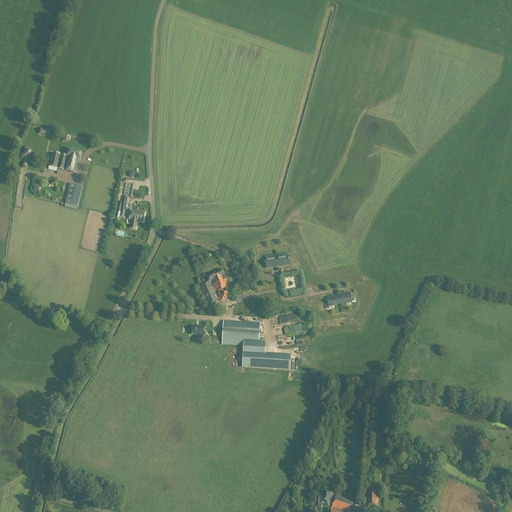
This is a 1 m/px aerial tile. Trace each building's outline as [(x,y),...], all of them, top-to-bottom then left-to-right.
[(29,159),(32,149),(24,146),(21,156),(29,159)] [(68,149),(66,157),(52,153),(48,167),(75,173),(78,162),(79,159),(80,159),(81,152),(68,149)] [(133,198),(136,185),(126,183),(121,212),(125,213),(128,197),(133,198)] [(78,207),(82,187),(70,184),(65,204),(78,207)] [(144,222),(145,213),(132,211),(130,222),(132,223),(131,228),(136,229),(137,221),(144,222)] [(274,255),(265,257),(265,260),(266,269),(289,266),(288,256),(287,256),(287,253),(278,255),(278,257),(274,258),(274,255)] [(208,307),(233,296),(226,280),(227,279),(223,270),(207,277),(209,282),(199,286),(208,307)] [(238,284),(245,281),(241,273),(234,275),(238,284)] [(346,304),(352,303),(350,293),(327,297),(329,307),(335,306),(346,303),(346,304)] [(259,347),(260,323),(223,321),(222,345),(259,347)] [(205,336),(205,327),(199,326),(199,327),(193,327),(192,335),(196,335),(196,336),(205,336)] [(307,336),(277,341),(278,347),(308,342),(307,336)] [(273,370),(274,354),(243,352),(242,368),(273,370)] [(378,506),(379,490),(366,490),(365,506),(378,506)] [(337,497),(324,492),(322,498),(320,497),(318,503),(319,503),(317,507),(321,508),(323,504),(329,506),(330,504),(333,505),(330,511),(350,511),(354,501),(337,495),(337,497)]
